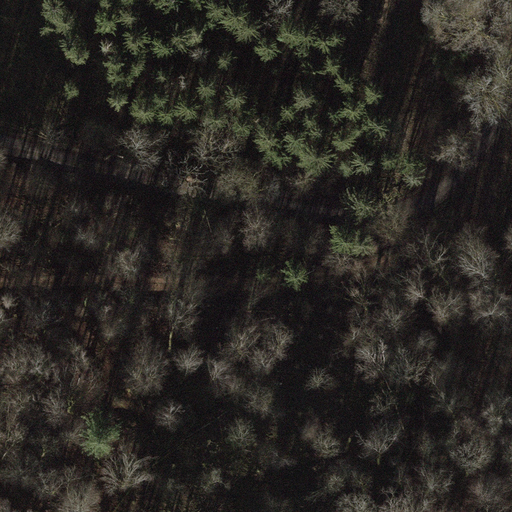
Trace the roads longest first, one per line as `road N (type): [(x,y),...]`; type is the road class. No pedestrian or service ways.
road 1 (track): [(511,99),(416,208),(256,201),(0,142)]
road 2 (track): [(483,218),(427,258),(341,283),(0,282)]
road 3 (track): [(505,115),(500,182),(483,218),(511,235)]
